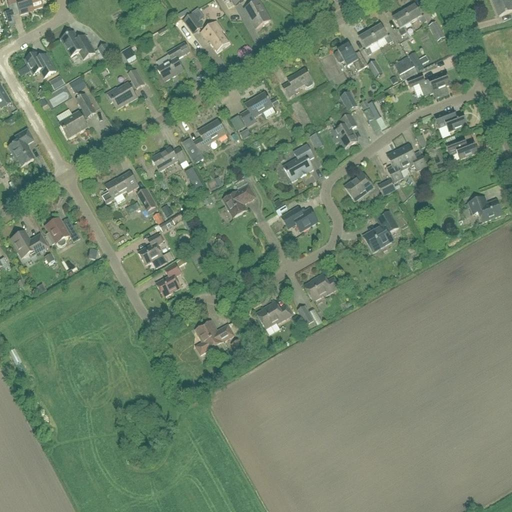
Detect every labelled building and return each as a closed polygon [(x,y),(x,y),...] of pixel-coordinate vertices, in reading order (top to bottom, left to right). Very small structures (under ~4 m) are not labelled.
[(32,12),(42,9),(39,0),(38,0),(5,0),(8,8),(15,5),(19,17),(33,13),(32,12)] [(220,0),(224,5),(230,1),(234,8),(244,2),(243,0),(220,0)] [(511,12),(511,9),(508,0),(490,0),(499,18),(511,12)] [(270,23),(258,3),(244,12),(255,31),(270,23)] [(403,14),(410,25),(417,21),(421,26),(426,24),(422,17),(421,19),(414,7),(403,14)] [(410,25),(403,14),(392,20),(399,31),(397,33),(400,39),(405,36),(403,29),(410,25)] [(193,16),(183,23),(192,36),(202,29),(193,16)] [(436,24),(429,28),(438,43),(445,39),(436,24)] [(228,46),(221,36),(223,35),(216,25),(200,36),(207,46),(209,45),(216,54),(228,46)] [(369,34),(376,45),(383,41),(387,47),(392,44),(388,38),(387,39),(380,27),(369,34)] [(83,62),(95,55),(85,38),(78,42),(74,34),(60,42),(70,59),(79,54),(83,62)] [(376,45),(369,34),(358,40),(365,52),(363,53),(367,59),(373,55),(369,49),(376,45)] [(433,61),(441,57),(432,35),(424,38),(433,61)] [(106,46),(98,51),(104,63),(113,58),(106,46)] [(348,46),(337,53),(347,69),(352,66),(357,74),(367,68),(359,54),(354,57),(348,46)] [(130,49),(121,54),(129,68),(138,63),(130,49)] [(182,58),(177,50),(167,56),(171,63),(157,71),(164,84),(183,73),(177,62),(182,58)] [(44,81),(56,74),(48,61),(43,64),(37,55),(24,63),(33,77),(39,74),(44,81)] [(415,71),(422,68),(415,55),(408,59),(415,71)] [(159,61),(162,67),(169,62),(166,57),(159,61)] [(439,64),(441,72),(455,67),(453,59),(439,64)] [(375,63),(370,66),(368,68),(375,80),(383,75),(375,63)] [(403,83),(417,75),(412,66),(397,74),(403,83)] [(144,87),(135,72),(128,77),(132,84),(108,98),(117,112),(136,101),(131,94),(144,87)] [(311,83),(305,72),(287,82),(289,85),(282,89),(288,99),(295,95),(294,93),(311,83)] [(434,96),(433,94),(450,87),(446,75),(424,84),(422,77),(407,83),(410,90),(419,86),(424,100),(434,96)] [(0,88),(0,110),(10,105),(0,88)] [(55,108),(72,100),(67,89),(50,97),(55,108)] [(350,94),(340,100),(348,114),(358,109),(350,94)] [(273,109),(264,95),(245,107),(248,113),(240,117),(247,129),(255,124),(253,121),(273,109)] [(368,106),(377,122),(380,120),(374,107),(378,105),(379,106),(388,101),(386,96),(368,106)] [(87,129),(83,122),(95,115),(85,98),(77,102),(83,113),(60,127),(67,140),(87,129)] [(360,106),(363,112),(369,109),(366,103),(360,106)] [(70,110),(58,116),(60,121),(73,114),(70,110)] [(467,128),(462,116),(449,121),(446,116),(435,120),(439,131),(446,128),(449,135),(467,128)] [(335,133),(345,151),(357,144),(351,132),(357,129),(350,118),(341,123),(344,128),(335,133)] [(226,137),(218,123),(198,134),(201,140),(194,145),(200,156),(208,152),(206,148),(226,137)] [(33,143),(26,132),(15,139),(17,144),(7,149),(12,156),(13,156),(21,169),(33,162),(25,148),(33,143)] [(241,135),(244,142),(251,138),(247,132),(241,135)] [(315,147),(322,144),(319,137),(312,139),(315,147)] [(374,156),(385,148),(381,143),(370,151),(374,156)] [(445,148),(448,153),(450,159),(457,156),(459,162),(477,155),(473,143),(459,149),(457,143),(445,148)] [(283,169),(292,184),(313,172),(308,163),(313,159),(307,148),(294,155),(297,161),(283,169)] [(398,153),(407,171),(414,167),(417,173),(426,169),(420,158),(415,160),(409,148),(398,153)] [(186,161),(179,150),(173,154),(170,150),(151,161),(159,174),(178,163),(179,165),(186,161)] [(407,171),(398,153),(387,159),(393,171),(388,174),(394,185),(403,180),(400,174),(407,171)] [(105,188),(108,193),(102,197),(107,206),(114,202),(113,201),(131,191),(132,193),(140,189),(131,174),(113,185),(113,184),(105,188)] [(373,190),(363,176),(344,190),(354,204),(373,190)] [(377,188),(383,199),(396,193),(390,181),(377,188)] [(223,202),(233,220),(246,213),(243,207),(255,200),(248,188),(223,202)] [(147,216),(148,215),(149,217),(157,213),(156,210),(147,191),(137,197),(147,216)] [(502,218),(496,203),(483,208),(480,201),(468,206),(473,217),(478,215),(482,226),(502,218)] [(49,215),(42,206),(35,211),(42,220),(49,215)] [(274,212),(279,220),(282,218),(281,216),(287,212),(284,206),(274,212)] [(417,209),(420,217),(426,215),(423,207),(417,209)] [(300,235),(318,224),(310,211),(302,216),(298,210),(281,220),(288,231),(296,227),(300,235)] [(398,231),(389,215),(376,222),(380,229),(363,239),(372,255),(393,243),(389,236),(398,231)] [(174,221),(176,224),(181,221),(188,232),(191,231),(183,216),(174,221)] [(44,229),(55,246),(56,245),(58,248),(61,249),(64,247),(65,244),(64,241),(69,238),(73,245),(79,241),(71,228),(65,231),(59,220),(44,229)] [(172,221),(159,228),(155,230),(157,234),(161,231),(163,234),(175,227),(172,221)] [(47,249),(40,237),(29,243),(24,233),(10,241),(21,261),(33,254),(35,256),(47,249)] [(166,265),(156,248),(163,244),(158,236),(148,242),(151,248),(138,255),(145,268),(152,264),(156,271),(166,265)] [(171,253),(165,256),(168,262),(174,260),(171,253)] [(0,277),(0,278),(5,275),(10,272),(3,260),(0,261),(0,277)] [(181,276),(175,267),(165,273),(169,280),(156,287),(163,300),(181,290),(175,280),(181,276)] [(184,276),(179,278),(184,290),(190,287),(184,276)] [(339,290),(333,280),(327,284),(323,277),(315,281),(316,282),(304,289),(313,304),(324,298),(325,299),(339,290)] [(292,318),(286,307),(279,311),(275,305),(267,309),(268,310),(256,316),(265,332),(277,325),(277,326),(292,318)] [(305,308),(297,313),(305,328),(314,323),(305,308)] [(317,309),(312,312),(320,329),(325,326),(317,309)] [(200,357),(207,353),(207,354),(223,345),(223,344),(234,338),(228,328),(216,335),(214,331),(215,330),(211,324),(195,333),(202,345),(196,349),(200,357)] [(14,351),(8,354),(20,377),(26,374),(14,351)]
